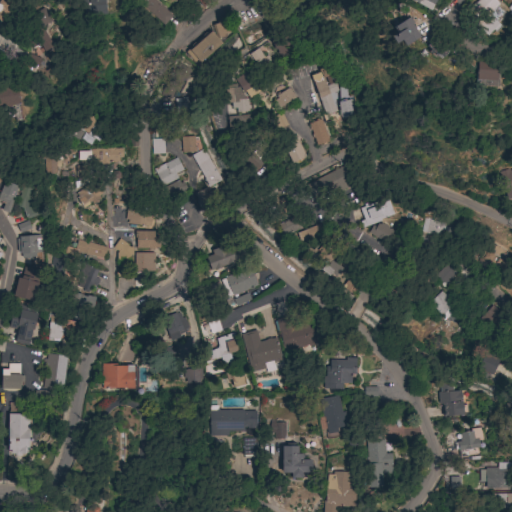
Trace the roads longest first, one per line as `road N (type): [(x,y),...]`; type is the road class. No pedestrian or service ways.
road 1 (residential): [(409,511),(419,503),(429,455),(400,379),(347,321),(216,223)]
road 2 (residential): [(0,490),(34,492),(57,480),(93,348),(111,321),(170,289),(196,240)]
road 3 (residential): [(250,202),(337,157),(356,157),(511,220)]
road 4 (residential): [(196,240),(187,169),(169,147),(162,104),(185,38),(228,0)]
road 5 (residential): [(511,307),(425,244),(395,257),(361,298)]
road 6 (residential): [(259,196),(217,117),(222,69),(245,52)]
